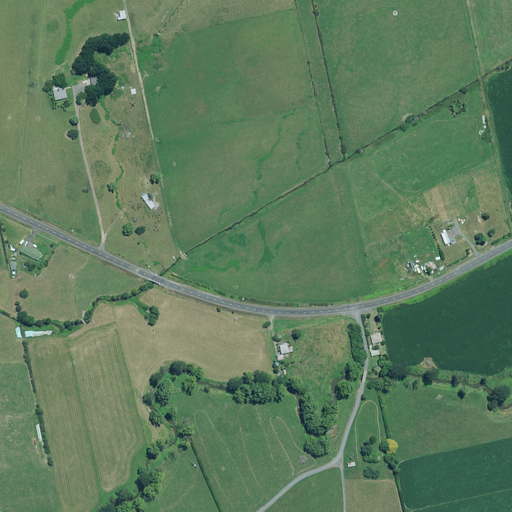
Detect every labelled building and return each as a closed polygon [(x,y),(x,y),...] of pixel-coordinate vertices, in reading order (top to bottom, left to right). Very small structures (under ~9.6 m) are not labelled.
[(126,18),(124,10),(116,12),(118,20),(126,18)] [(56,89),(53,89),(55,100),(66,98),(65,90),(56,92),(56,89)] [(155,206),(146,194),(142,197),(151,209),(155,206)] [(450,242),(446,232),(441,234),(445,244),(450,242)] [(26,240),(20,251),(37,261),(41,254),(32,249),(33,246),(35,247),(36,246),(30,242),(26,240)] [(433,265),(431,262),(427,265),(430,271),(436,268),(435,264),(433,265)] [(382,342),(380,333),(375,333),(376,335),(371,336),(372,343),(382,342)] [(281,354),(290,352),(293,352),(292,347),(289,348),(288,343),(283,344),(283,345),(279,345),(281,354)]
